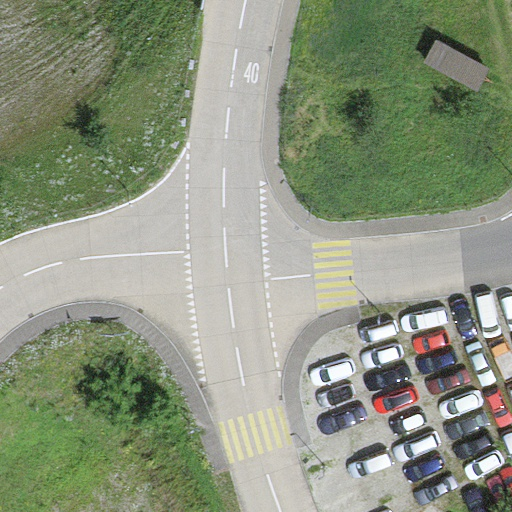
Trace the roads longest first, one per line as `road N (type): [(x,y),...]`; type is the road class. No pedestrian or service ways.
road 1 (residential): [(226,285),(395,269),(511,244)]
road 2 (residential): [(223,246),(234,43),(244,0)]
road 3 (residential): [(226,285),(254,438),(280,511)]
road 4 (residential): [(223,246),(73,259),(0,287)]
